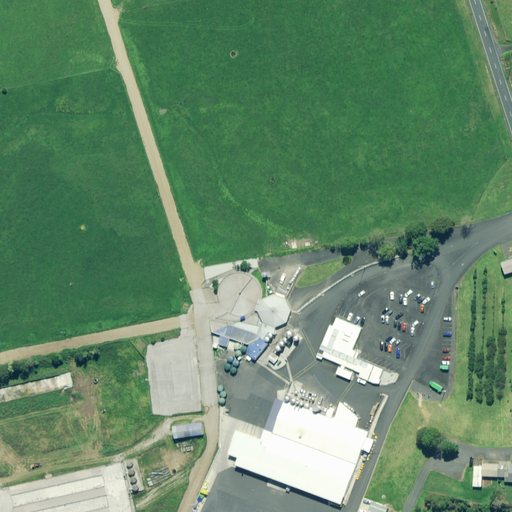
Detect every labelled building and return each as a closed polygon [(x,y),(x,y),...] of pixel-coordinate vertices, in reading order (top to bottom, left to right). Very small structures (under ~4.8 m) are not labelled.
[(511,272),(511,259),(502,263),(506,275),(511,272)] [(264,342),(271,332),(274,335),(277,330),(275,329),(287,323),(292,311),(285,297),(277,294),(264,300),(260,299),(260,298),(260,295),(260,291),(259,287),(258,284),(255,281),(253,278),(250,276),(246,274),(243,273),(239,273),(235,273),(232,274),(228,276),(225,278),(223,280),(220,283),(219,287),(218,290),(217,294),(218,298),(219,301),(220,305),(222,308),(225,311),(228,313),(231,314),(235,315),(239,316),(242,315),(246,315),(249,313),(253,311),(258,313),(264,324),(261,328),(238,321),(213,333),(221,337),(219,340),(219,341),(219,342),(219,343),(220,344),(220,345),(221,345),(221,346),(222,346),(223,347),(224,347),(225,347),(226,347),(226,346),(227,346),(228,345),(228,344),(229,344),(231,339),(250,347),(246,353),(256,361),(267,344),(264,342)] [(333,327),(329,325),(319,349),(325,352),(323,357),(361,373),(359,377),(372,383),(374,378),(379,380),(384,369),(357,358),(359,353),(353,350),(362,329),(337,318),(333,327)] [(247,348),(231,342),(228,348),(231,349),(229,354),(240,358),(242,353),(245,355),(247,348)] [(279,358),(272,353),(268,359),(274,364),(279,358)] [(357,419),(354,416),(356,414),(341,402),(340,405),(335,421),(332,419),(335,410),(328,408),(325,417),(309,412),(284,403),(275,400),(262,439),(236,430),(228,454),(239,458),(236,466),(343,506),(368,432),(354,427),(357,419)] [(203,435),(201,423),(174,427),(175,439),(203,435)] [(143,492),(137,458),(124,461),(130,495),(143,492)]
